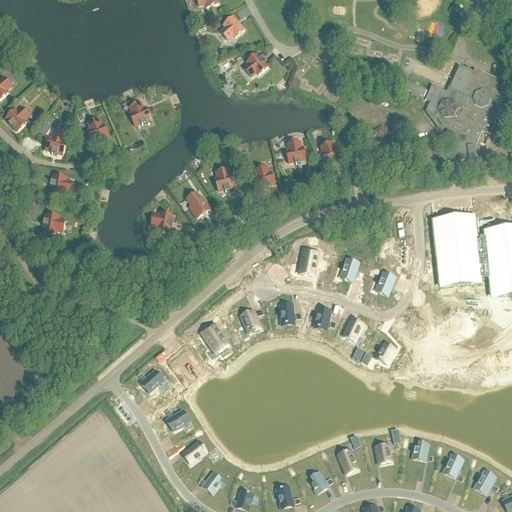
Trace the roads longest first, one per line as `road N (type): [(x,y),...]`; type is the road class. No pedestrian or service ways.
road 1 (unclassified): [(0,473),(267,243),(312,218),(361,207)]
road 2 (residential): [(361,207),(356,178),(322,184),(201,251)]
road 3 (unclassified): [(361,207),(511,189)]
